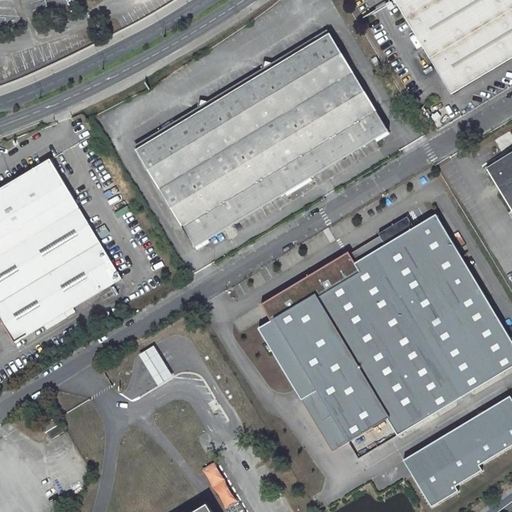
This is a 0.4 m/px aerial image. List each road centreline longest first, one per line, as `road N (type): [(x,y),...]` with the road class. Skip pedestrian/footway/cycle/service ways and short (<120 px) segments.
road 1 (unclassified): [(0,411),(511,103)]
road 2 (unknown): [(430,152),(333,11),(134,118),(128,149),(209,282)]
road 3 (secondary): [(0,127),(151,56),(240,0)]
